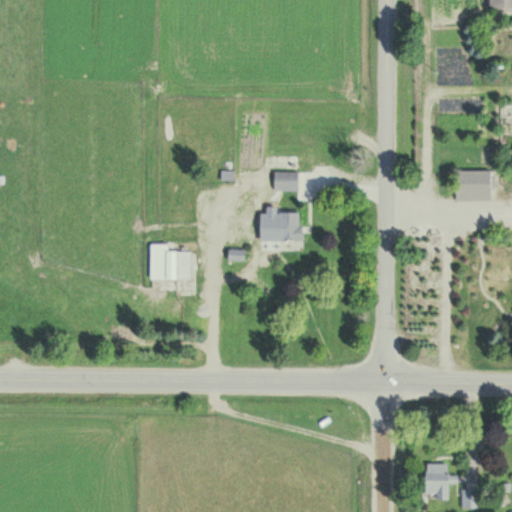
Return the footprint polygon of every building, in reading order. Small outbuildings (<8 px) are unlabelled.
[(511,0),(489,0),(490,8),(511,7),(511,0)] [(491,170),(456,170),(456,201),(491,201),(491,170)] [(299,172),(274,172),(274,191),(299,191),(299,172)] [(302,240),(302,212),(279,212),(279,221),(271,221),(271,240),(302,240)] [(150,279),(191,279),(191,251),(169,251),(169,244),(150,244),(150,279)] [(244,263),(244,250),(229,250),(229,263),(244,263)] [(467,354),(467,340),(455,340),(455,354),(467,354)] [(449,500),(449,464),(426,464),(426,494),(436,494),(436,500),(449,500)] [(462,490),(462,509),(481,509),(481,490),(462,490)]
